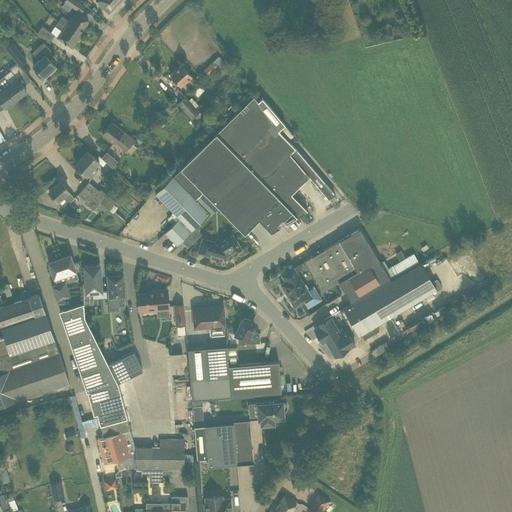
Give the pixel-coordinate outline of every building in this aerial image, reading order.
[(65,1),(71,5),(72,5),(81,12),(86,6),(78,0),(64,0),(65,0),(65,1)] [(101,0),(112,10),(120,0),(101,0)] [(65,1),(62,6),(68,10),(72,5),(71,5),(65,1)] [(69,28),(70,27),(72,29),(72,30),(78,35),(88,20),(77,12),(73,18),(71,17),(69,20),(61,15),(58,21),(69,28)] [(62,31),(58,37),(72,47),(80,36),(78,35),(72,30),(72,29),(70,27),(69,28),(58,21),(55,26),(62,31)] [(54,34),(42,25),(37,32),(50,41),(54,34)] [(5,48),(16,62),(19,66),(20,65),(26,60),(12,42),(5,48)] [(51,50),(44,43),(43,42),(32,53),(39,60),(33,65),(37,69),(34,72),(36,74),(42,80),(52,71),(51,70),(55,66),(45,55),(51,50)] [(0,78),(0,82),(13,100),(26,90),(18,79),(17,79),(16,78),(25,71),(20,65),(19,66),(16,62),(9,68),(10,70),(0,78)] [(219,68),(213,62),(201,72),(207,79),(219,68)] [(192,75),(188,71),(181,64),(170,74),(180,86),(186,80),(191,85),(196,81),(191,76),(192,75)] [(0,82),(0,108),(0,109),(13,100),(0,82)] [(269,116),(253,95),(216,132),(225,142),(269,187),(297,215),(298,215),(302,210),(305,208),(291,193),(309,175),(328,198),(334,193),(295,147),(274,126),(275,125),(269,116)] [(196,124),(204,117),(185,97),(178,103),(196,124)] [(173,100),(153,122),(161,128),(178,109),(174,106),(176,103),(173,100)] [(135,140),(112,122),(102,134),(113,143),(114,141),(126,151),(135,140)] [(298,215),(297,215),(269,187),(225,142),(216,132),(180,167),(181,168),(219,207),(244,232),(258,218),(271,231),(280,225),(278,223),(282,218),(286,222),(297,215),(297,216),(299,216),(298,215)] [(96,158),(87,150),(75,164),(90,178),(97,170),(94,167),(98,162),(103,166),(106,162),(99,155),(96,158)] [(174,174),(155,193),(179,218),(165,232),(177,245),(208,215),(209,216),(219,207),(181,168),(174,174)] [(67,188),(60,181),(49,191),(57,200),(67,212),(73,207),(69,202),(74,197),(67,188)] [(83,187),(100,202),(109,209),(116,201),(107,194),(101,189),(99,190),(88,181),(83,187)] [(100,202),(83,187),(77,193),(88,203),(87,204),(94,210),(100,202)] [(302,210),(298,215),(299,216),(305,222),(309,217),(302,210)] [(106,223),(107,221),(100,215),(94,222),(101,228),(102,227),(102,228),(105,228),(107,225),(106,223)] [(360,228),(344,237),(305,261),(323,291),(331,286),(338,282),(351,303),(385,282),(385,283),(419,263),(413,253),(385,269),(360,228)] [(242,249),(233,234),(216,245),(214,245),(215,241),(202,237),(198,253),(210,256),(210,254),(223,257),(225,260),(242,249)] [(400,249),(394,252),(398,259),(404,255),(400,249)] [(70,254),(48,261),(54,277),(56,285),(52,286),(57,299),(69,295),(67,288),(65,282),(78,278),(75,270),(70,254)] [(385,283),(353,302),(339,311),(348,326),(352,324),(358,335),(393,314),(436,288),(420,262),(419,263),(385,283)] [(82,283),(83,302),(83,304),(90,303),(91,291),(101,290),(99,264),(84,266),(86,283),(82,283)] [(285,281),(281,284),(290,299),(289,301),(291,305),(293,305),(294,307),(305,300),(308,306),(321,299),(314,287),(308,290),(307,289),(308,288),(305,283),(304,283),(294,267),(281,275),(285,281)] [(125,295),(123,273),(115,274),(114,272),(109,272),(109,274),(107,274),(109,296),(117,295),(118,305),(124,305),(124,295),(125,295)] [(149,293),(138,294),(139,311),(149,310),(169,309),(168,298),(167,288),(155,289),(149,290),(149,293)] [(0,306),(0,324),(4,335),(9,352),(54,337),(39,293),(0,306)] [(59,307),(70,303),(68,296),(56,300),(59,307)] [(80,372),(108,363),(84,316),(83,304),(83,302),(59,310),(80,372)] [(185,324),(183,304),(174,305),(176,324),(185,324)] [(223,305),(193,308),(194,328),(225,325),(223,305)] [(239,336),(240,344),(260,342),(259,332),(253,329),(254,326),(251,325),(252,323),(250,323),(250,320),(245,317),(241,318),(234,334),(239,336)] [(335,356),(355,344),(347,330),(341,334),(331,318),(317,326),(314,328),(322,342),(326,340),(335,356)] [(4,335),(0,336),(0,404),(22,398),(69,382),(54,337),(9,352),(4,335)] [(231,395),(229,365),(228,365),(226,345),(205,347),(208,377),(190,379),(192,399),(231,395)] [(120,357),(130,375),(142,369),(133,350),(120,357)] [(108,363),(117,382),(130,375),(120,357),(108,363)] [(231,395),(281,391),(278,361),(229,365),(231,395)] [(87,390),(117,382),(108,363),(80,372),(87,390)] [(97,413),(97,412),(123,405),(117,382),(87,390),(94,413),(97,413)] [(283,401),(257,403),(258,419),(260,419),(261,424),(270,423),(273,423),(274,423),(274,418),(284,417),(283,411),(284,411),(285,411),(285,410),(286,410),(286,409),(287,409),(287,408),(287,407),(287,406),(287,405),(287,404),(286,404),(286,403),(285,403),(285,402),(284,402),(283,402),(283,401)] [(103,437),(130,429),(127,417),(123,405),(97,412),(97,413),(100,424),(103,437)] [(201,405),(192,406),(194,426),(204,425),(202,405),(201,405)] [(249,419),(239,420),(233,421),(233,422),(237,464),(253,462),(249,419)] [(204,425),(194,426),(197,458),(206,457),(207,466),(237,464),(233,422),(204,425)] [(73,429),(64,432),(67,440),(76,437),(73,429)] [(103,437),(97,438),(100,448),(104,463),(115,461),(117,467),(118,467),(119,470),(135,467),(135,446),(134,446),(130,429),(103,437)] [(159,467),(159,453),(184,453),(185,438),(151,438),(151,446),(135,446),(135,467),(159,467)] [(194,453),(184,453),(159,453),(159,467),(184,467),(184,461),(194,461),(194,453)] [(105,488),(116,486),(114,477),(103,480),(105,488)] [(53,500),(64,497),(61,480),(50,482),(53,500)] [(312,511),(322,511),(330,500),(319,493),(308,509),(312,511)] [(296,502),(284,494),(272,511),(292,511),(295,508),(292,507),(296,502)] [(146,507),(145,511),(184,511),(184,502),(187,502),(188,496),(171,495),(171,502),(156,502),(156,507),(146,507)] [(205,511),(231,511),(231,497),(223,498),(223,496),(205,497),(205,511)]
